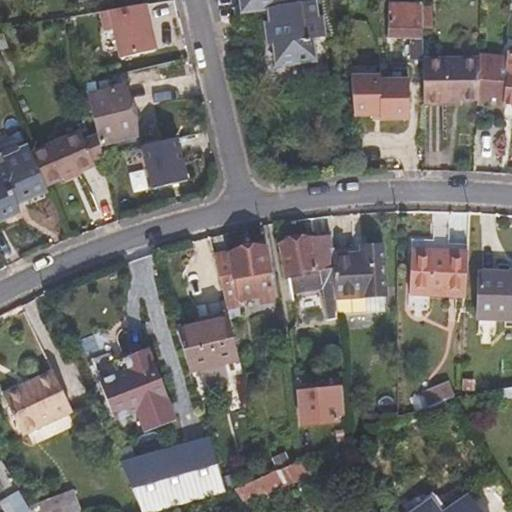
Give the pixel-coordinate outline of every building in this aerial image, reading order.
[(241,0),(243,9),(266,7),(279,5),(278,0),(241,0)] [(264,26),(267,43),(272,44),(275,65),(289,64),(289,56),(297,55),(296,47),(292,47),(291,33),(308,31),(309,45),(312,45),(316,44),(315,38),(323,37),(321,18),(315,18),(312,0),(305,1),(305,0),(278,0),(279,5),(266,7),(268,25),(264,26)] [(345,0),(348,40),(373,39),(371,0),(345,0)] [(420,0),(384,0),(385,31),(407,33),(406,38),(398,38),(398,54),(423,55),(422,31),(422,15),(422,0),(420,0)] [(120,60),(156,51),(144,3),(109,12),(120,60)] [(65,25),(48,30),(55,54),(72,50),(65,25)] [(291,33),(292,47),(296,47),(309,45),(308,31),(291,33)] [(297,55),(289,56),(289,64),(314,60),(312,45),(309,45),(296,47),(297,55)] [(478,63),(477,106),(501,109),(503,97),(511,98),(511,54),(507,54),(506,61),(478,59),(478,63)] [(478,63),(423,62),(423,90),(424,105),(454,106),(454,100),(476,100),(478,63)] [(353,118),(411,118),(410,73),(352,74),(353,118)] [(89,98),(99,135),(102,145),(137,137),(125,88),(89,98)] [(476,123),(475,155),(490,155),(492,125),(476,123)] [(34,156),(46,185),(95,163),(94,159),(86,141),(82,133),(34,156)] [(86,141),(94,159),(104,155),(102,145),(98,136),(86,141)] [(185,181),(175,139),(141,147),(150,189),(185,181)] [(0,165),(0,223),(20,215),(16,207),(14,204),(19,201),(21,205),(49,193),(46,185),(34,156),(30,147),(18,152),(19,154),(4,160),(4,164),(0,165)] [(3,157),(4,160),(19,154),(18,152),(3,157)] [(288,245),(290,279),(296,279),(296,295),(327,294),(329,323),(337,323),(336,301),(334,259),(333,251),(332,243),(288,245)] [(265,247),(214,257),(227,312),(241,309),(239,300),(257,296),(259,305),(275,302),(265,247)] [(334,259),(336,301),(385,299),(381,250),(354,251),(354,258),(334,259)] [(333,251),(334,259),(354,258),(354,251),(333,251)] [(408,255),(405,297),(463,301),(466,256),(440,254),(440,257),(408,255)] [(511,278),(476,277),(475,321),(511,320),(511,278)] [(178,334),(183,354),(190,374),(202,371),(207,388),(227,383),(224,371),(223,365),(231,363),(239,361),(228,319),(178,334)] [(101,385),(118,425),(138,417),(148,436),(178,423),(147,350),(122,362),(127,373),(101,385)] [(2,393),(19,432),(69,411),(52,372),(2,393)] [(511,386),(493,390),(494,400),(511,396),(511,386)] [(302,391),(304,425),(342,423),(340,389),(302,391)] [(424,411),(429,421),(450,412),(444,402),(424,411)] [(121,471),(137,511),(187,511),(225,495),(209,440),(121,471)] [(339,456),(345,466),(348,471),(363,460),(352,446),(339,456)] [(282,471),(290,483),(310,475),(304,461),(300,463),(282,471)] [(81,511),(71,494),(37,511),(81,511)] [(477,511),(469,499),(449,511),(477,511)]
